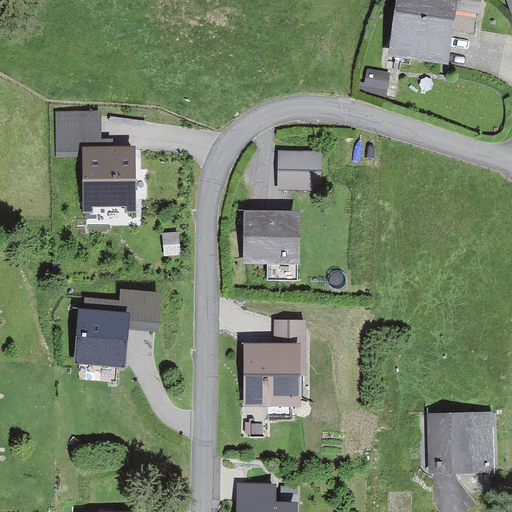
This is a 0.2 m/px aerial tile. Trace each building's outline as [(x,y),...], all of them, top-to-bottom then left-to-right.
[(401,0),(400,14),(406,14),(398,66),(413,68),(414,60),(443,64),(451,7),(481,12),(482,0),(401,0)] [(363,85),(361,95),(386,102),(391,79),(374,75),(371,88),(363,85)] [(125,200),(125,180),(132,180),(132,148),(91,148),(90,113),(55,113),(56,151),(80,151),(80,200),(125,200)] [(320,156),(284,155),(284,189),(297,189),(319,189),(320,156)] [(287,260),(287,239),(294,239),(293,223),(252,223),(252,260),(287,260)] [(121,323),(156,326),(158,296),(123,293),(122,304),(87,301),(86,317),(84,317),(80,356),(118,359),(121,323)] [(302,351),(302,323),(278,323),(278,350),(302,351)] [(250,399),(303,399),(302,351),(250,350),(250,399)] [(433,415),(433,466),(486,466),(486,415),(433,415)] [(293,511),(294,508),(272,508),(273,487),(247,487),(246,511),(293,511)]
